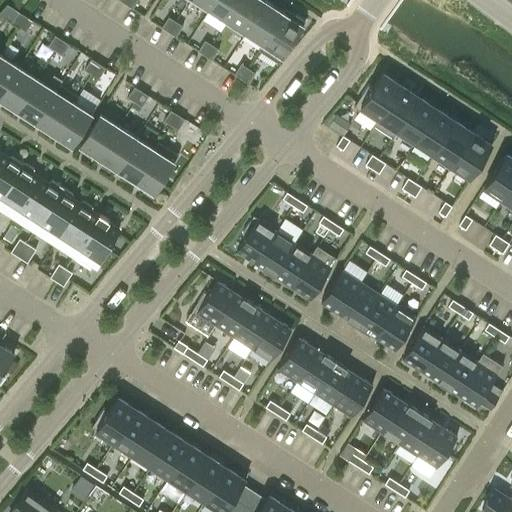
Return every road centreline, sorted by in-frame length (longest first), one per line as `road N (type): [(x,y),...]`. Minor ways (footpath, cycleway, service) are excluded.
road 1 (residential): [(113,356),(355,511)]
road 2 (residential): [(113,356),(288,146)]
road 3 (residential): [(247,122),(76,332)]
road 4 (residential): [(288,146),(511,292)]
road 5 (residential): [(0,488),(113,356)]
road 6 (residential): [(365,19),(326,35),(247,122)]
road 7 (residential): [(288,146),(359,56),(365,19)]
road 8 (residential): [(511,402),(440,511)]
